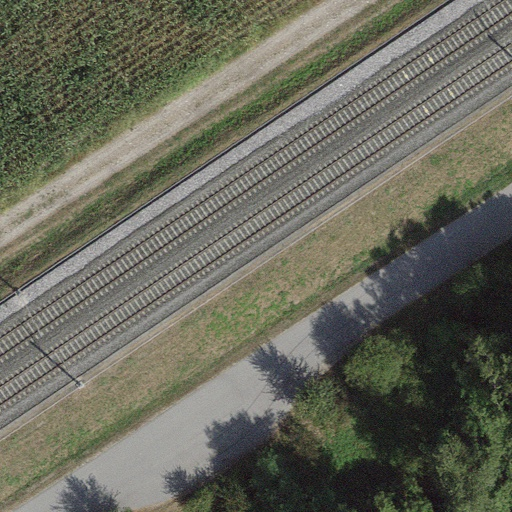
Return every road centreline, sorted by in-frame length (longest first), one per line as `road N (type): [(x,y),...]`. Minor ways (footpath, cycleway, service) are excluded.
road 1 (unclassified): [(511,211),(55,511)]
road 2 (track): [(352,0),(0,234)]
